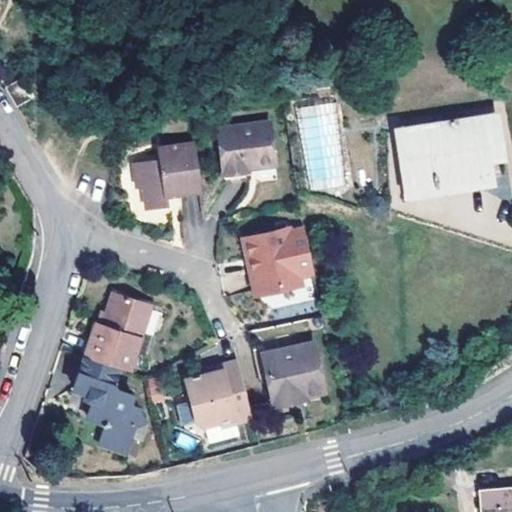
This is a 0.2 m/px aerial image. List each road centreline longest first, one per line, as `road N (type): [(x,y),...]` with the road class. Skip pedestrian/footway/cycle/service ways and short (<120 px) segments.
road 1 (residential): [(250,479),(406,440),(511,395)]
road 2 (tertiary): [(0,498),(126,506),(250,479)]
road 3 (residential): [(60,228),(57,291),(0,452)]
road 4 (residential): [(60,228),(195,269),(231,335)]
road 5 (track): [(29,0),(38,90),(27,156)]
road 6 (residential): [(0,112),(60,228)]
